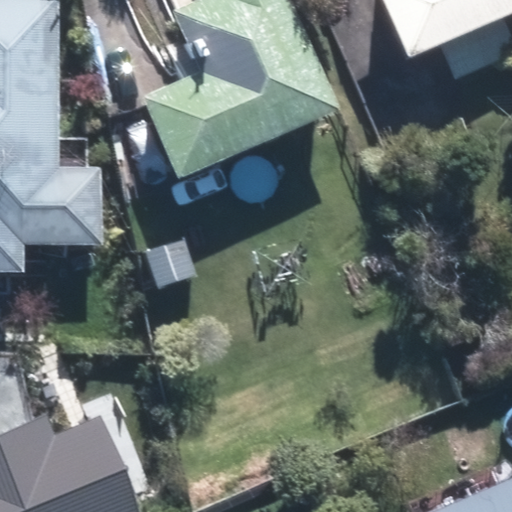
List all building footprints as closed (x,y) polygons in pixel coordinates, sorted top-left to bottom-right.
[(61,154),(67,0),(0,0),(0,271),(21,272),(23,242),(101,245),(104,155),(61,154)] [(291,0),(186,0),(164,10),(192,74),(141,97),(176,176),(337,104),(291,0)] [(511,0),(378,0),(403,56),(511,7),(511,0)] [(183,232),(135,259),(155,295),(203,268),(183,232)] [(101,370),(100,416),(144,417),(145,371),(101,370)] [(0,511),(102,511),(117,490),(89,419),(34,440),(0,376),(0,511)] [(511,511),(511,469),(489,479),(483,463),(396,501),(401,511),(511,511)]
